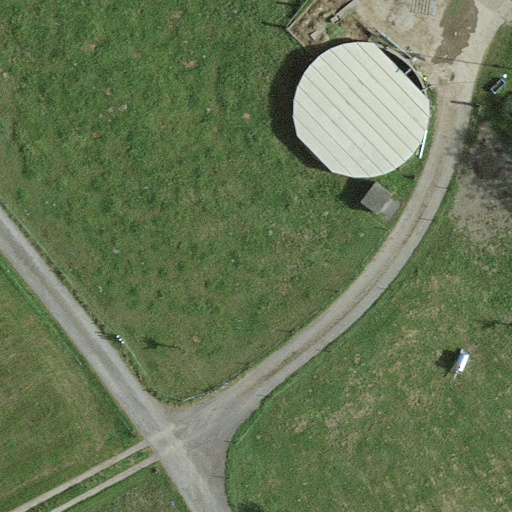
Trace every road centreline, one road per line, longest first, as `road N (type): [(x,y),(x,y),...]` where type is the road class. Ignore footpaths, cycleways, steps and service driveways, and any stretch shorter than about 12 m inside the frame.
road 1 (track): [(164,438),(292,360),(374,285),(426,211),(501,0)]
road 2 (track): [(212,511),(164,438),(0,231)]
